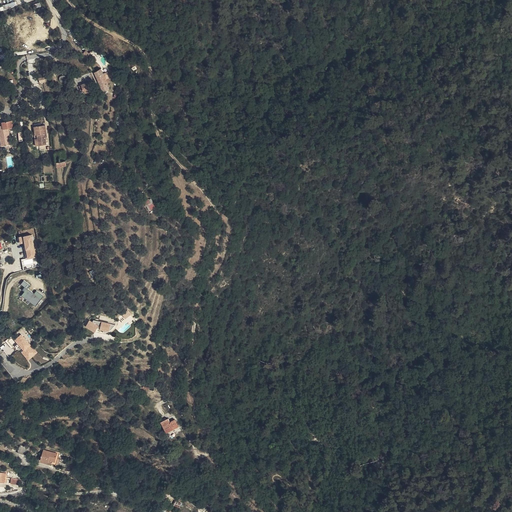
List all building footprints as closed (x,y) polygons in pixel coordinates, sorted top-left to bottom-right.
[(84,91),(89,89),(87,83),(86,83),(85,80),(79,83),(80,84),(82,85),(84,90),(84,91)] [(105,80),(98,83),(101,89),(103,92),(109,90),(106,84),(105,80)] [(13,128),(12,120),(3,122),(3,126),(0,126),(0,133),(2,146),(11,145),(8,128),(13,128)] [(44,133),(46,133),(45,125),(34,126),(35,135),(37,135),(37,138),(38,145),(46,144),(45,137),(44,133)] [(143,202),(149,212),(155,208),(150,199),(143,202)] [(24,243),(27,259),(36,258),(32,235),(18,237),(19,244),(24,243)] [(43,296),(36,291),(34,294),(27,289),(30,285),(24,280),(20,285),(25,288),(20,295),(35,306),(43,296)] [(92,317),(91,316),(88,321),(95,326),(97,323),(103,324),(103,327),(105,328),(106,328),(108,328),(110,327),(111,327),(113,325),(93,315),(92,317)] [(313,324),(311,319),(302,322),(307,334),(317,330),(315,324),(313,324)] [(14,340),(22,351),(21,352),(27,361),(37,354),(23,334),(14,340)] [(179,426),(175,419),(171,422),(169,418),(162,422),(167,432),(179,426)] [(20,445),(18,452),(28,454),(30,447),(20,445)] [(41,460),(56,464),(58,458),(57,458),(58,454),(44,450),(41,460)]
